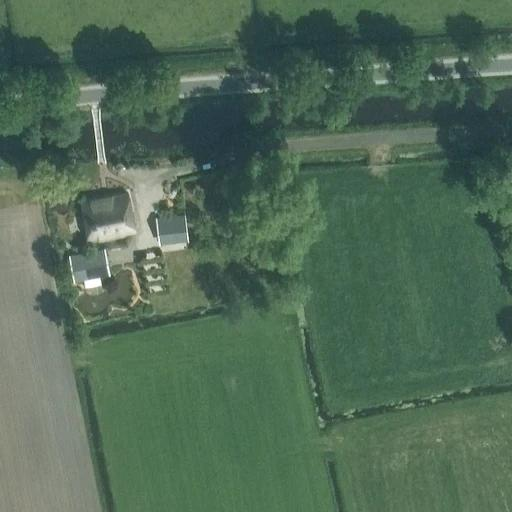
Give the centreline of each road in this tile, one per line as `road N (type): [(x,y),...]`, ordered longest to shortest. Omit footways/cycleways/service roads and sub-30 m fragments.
road 1 (tertiary): [(511,66),(0,109)]
road 2 (residential): [(511,127),(258,147)]
